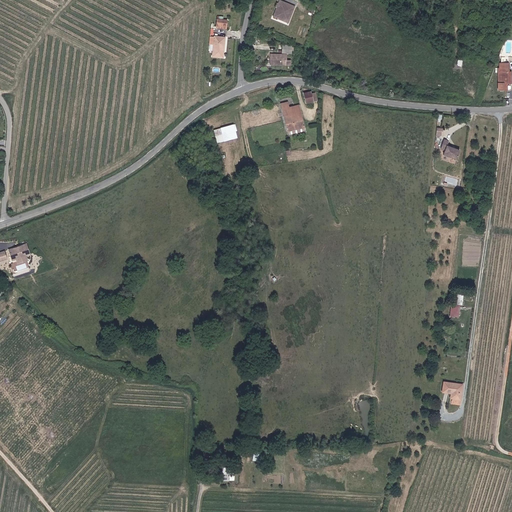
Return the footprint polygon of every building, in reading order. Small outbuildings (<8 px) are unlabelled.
[(296,6),(281,0),(279,0),(273,16),(289,23),(296,6)] [(227,20),(217,19),(216,27),(226,28),(227,20)] [(214,56),(224,57),(225,37),(215,36),(214,56)] [(292,45),(282,45),(281,53),(292,53),(292,45)] [(288,55),(271,54),(271,64),(291,65),(292,61),(288,61),(288,55)] [(508,63),(499,63),(499,68),(498,68),(497,90),(504,90),(504,83),(507,83),(508,63)] [(288,102),(281,104),(287,131),(304,127),(299,106),(290,108),(288,102)] [(214,131),(217,142),(237,138),(234,126),(214,131)] [(287,131),(288,135),(305,131),(304,127),(287,131)] [(449,142),(444,139),(440,149),(445,151),(444,155),(456,160),(460,151),(448,145),(449,142)] [(9,250),(12,260),(30,254),(26,244),(9,250)] [(462,304),(463,294),(453,293),(451,316),(459,317),(460,304),(462,304)] [(463,385),(444,383),(443,392),(452,393),(451,399),(461,400),(463,385)] [(221,471),(220,480),(235,481),(235,472),(221,471)]
